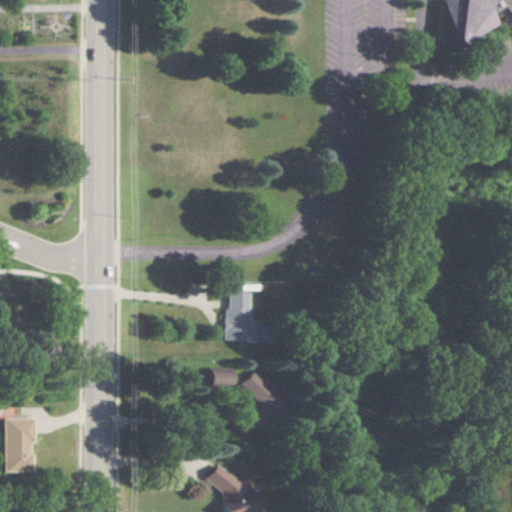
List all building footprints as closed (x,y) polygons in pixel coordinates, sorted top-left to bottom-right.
[(511,0),(437,0),(441,45),(460,44),(490,24),(489,6),(511,4),(511,0)] [(258,342),(259,327),(242,326),(244,292),(222,292),(220,340),(258,342)] [(227,367),(205,368),(205,385),(227,385),(227,367)] [(233,383),(246,402),(255,395),(263,406),(271,400),(249,371),(233,383)] [(199,479),(220,497),(213,506),(219,511),(244,511),(254,501),(212,464),(199,479)]
